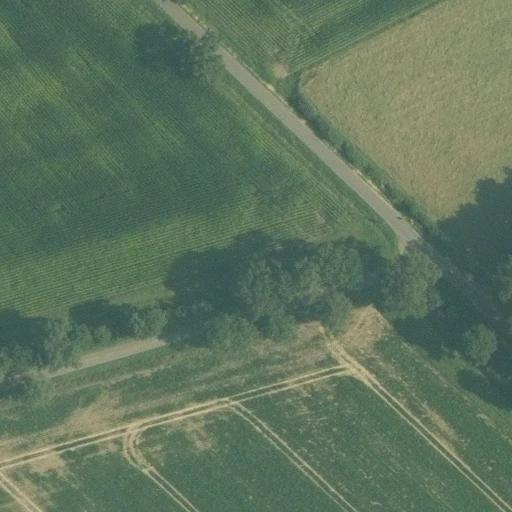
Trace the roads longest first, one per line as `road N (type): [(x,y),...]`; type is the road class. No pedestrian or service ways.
road 1 (unclassified): [(412,241),(348,291),(0,391)]
road 2 (unclassified): [(170,0),(412,241)]
road 3 (unclassified): [(412,241),(511,334)]
